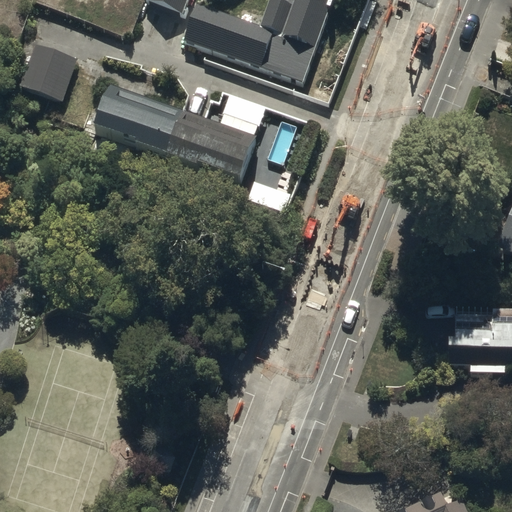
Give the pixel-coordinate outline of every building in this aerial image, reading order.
[(192,0),(147,0),(145,6),(183,22),(192,0)] [(198,10),(184,48),(303,90),(335,0),(272,0),(261,33),(198,10)] [(78,64),(36,49),(19,94),(61,110),(78,64)] [(113,91),(95,140),(136,155),(135,159),(197,182),(199,178),(238,192),(260,134),(224,121),(220,131),(113,91)] [(511,214),(493,262),(511,268),(511,214)] [(511,315),(455,316),(454,350),(448,350),(448,373),(470,374),(470,378),(507,380),(508,372),(511,372),(511,315)] [(461,511),(462,511),(461,511),(445,511),(442,502),(414,511),(461,511)]
